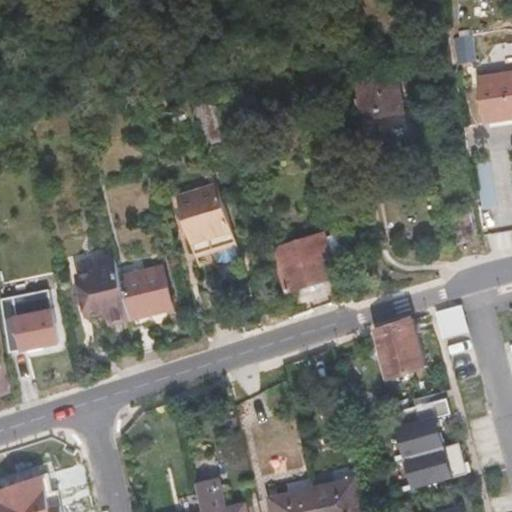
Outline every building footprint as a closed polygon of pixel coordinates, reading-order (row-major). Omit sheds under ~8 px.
[(473,36),(458,38),(462,64),(478,62),(473,36)] [(229,67),(188,79),(191,87),(231,76),(229,67)] [(511,72),(481,78),(488,123),(511,119),(511,72)] [(398,74),(359,81),(366,119),(405,112),(398,74)] [(242,117),(235,86),(222,89),(223,93),(217,95),(219,101),(197,108),(205,134),(213,132),(216,142),(243,134),(241,127),(235,129),(232,120),(242,117)] [(137,98),(134,88),(118,92),(121,103),(137,98)] [(29,126),(26,114),(0,119),(3,131),(29,126)] [(188,172),(207,167),(203,156),(185,161),(188,172)] [(477,165),(484,208),(500,206),(493,163),(477,165)] [(221,185),(218,177),(212,179),(215,187),(221,185)] [(210,232),(213,243),(237,236),(221,185),(215,187),(180,198),(193,237),(210,232)] [(461,212),(446,215),(452,245),(468,240),(467,237),(479,234),(474,206),(460,208),(461,212)] [(340,277),(333,255),(327,238),(326,233),(275,249),(289,293),(317,284),(319,289),(331,285),(329,280),(340,277)] [(333,255),(344,252),(339,234),(327,238),(333,255)] [(224,253),(240,246),(237,236),(213,243),(216,253),(221,252),(224,253)] [(122,277),(117,256),(98,260),(98,271),(78,276),(82,293),(85,305),(89,318),(108,313),(111,325),(132,320),(122,277)] [(165,266),(122,277),(132,320),(135,330),(155,325),(152,315),(175,309),(165,266)] [(226,282),(201,289),(209,320),(235,312),(226,282)] [(272,317),(284,315),(279,287),(267,289),(272,317)] [(85,305),(82,293),(76,295),(79,306),(85,305)] [(470,334),(460,305),(437,313),(446,342),(470,334)] [(6,320),(12,353),(61,343),(54,310),(6,320)] [(428,367),(415,319),(375,332),(388,380),(411,372),(428,367)] [(449,399),(394,413),(414,488),(468,474),(449,399)] [(318,442),(307,445),(309,454),(320,451),(318,442)] [(349,468),(311,477),(311,479),(313,489),(352,480),(350,471),(349,468)] [(359,469),(350,471),(352,480),(356,479),(358,489),(363,488),(359,469)] [(4,503),(0,503),(0,511),(70,511),(70,507),(57,510),(50,479),(1,491),(4,503)] [(313,489),(311,479),(288,485),(290,495),(313,489)] [(313,489),(318,511),(363,511),(362,506),(358,489),(356,479),(352,480),(313,489)] [(358,489),(362,506),(368,505),(363,488),(358,489)] [(273,511),(318,511),(313,489),(290,495),(271,499),(273,511)]
